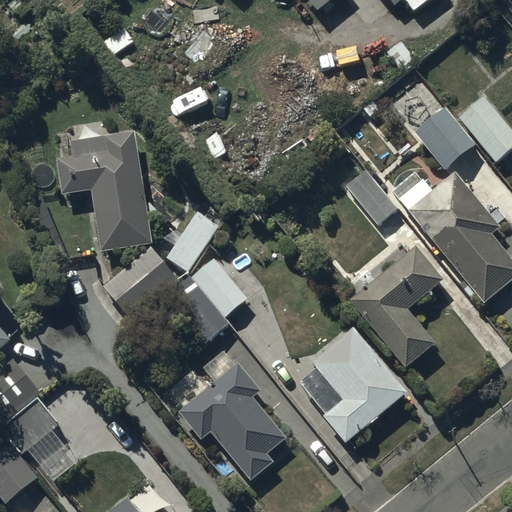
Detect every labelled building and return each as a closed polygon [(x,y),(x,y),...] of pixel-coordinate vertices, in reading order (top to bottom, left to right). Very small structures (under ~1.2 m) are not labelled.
[(303,0),(318,19),(342,0),(303,0)] [(382,0),(393,13),(409,0),(382,0)] [(400,46),(386,58),(404,79),(418,66),(400,46)] [(477,108),(458,124),(495,169),(511,154),(511,136),(481,100),(474,105),(477,108)] [(444,114),(414,140),(444,176),(475,151),(444,114)] [(74,164),(58,167),(63,202),(93,197),(102,259),(152,252),(136,139),(71,148),(74,164)] [(365,176),(345,192),(378,230),(397,214),(365,176)] [(408,218),(408,219),(483,310),(511,286),(511,266),(491,241),(499,234),(454,179),(431,198),(422,186),(398,206),(408,218)] [(230,330),(225,324),(248,305),(214,265),(213,266),(203,257),(219,234),(198,220),(168,265),(188,278),(187,280),(189,283),(164,303),(204,351),(230,330)] [(178,287),(151,254),(104,293),(131,326),(178,287)] [(436,350),(408,316),(442,287),(415,254),(350,308),(406,375),(436,350)] [(0,357),(10,349),(0,336),(0,324),(2,323),(0,320),(0,308),(6,304),(0,297),(0,357)] [(317,375),(300,389),(327,421),(324,423),(347,450),(407,399),(401,392),(404,390),(384,366),(382,368),(354,335),(313,370),(317,375)] [(42,399),(14,365),(0,376),(0,414),(9,426),(42,399)] [(239,371),(180,419),(202,447),(212,439),(251,488),(274,469),(268,461),(287,446),(254,404),(261,398),(239,371)] [(37,406),(1,435),(23,461),(58,431),(37,406)] [(6,445),(0,450),(0,502),(7,510),(38,484),(6,445)]
